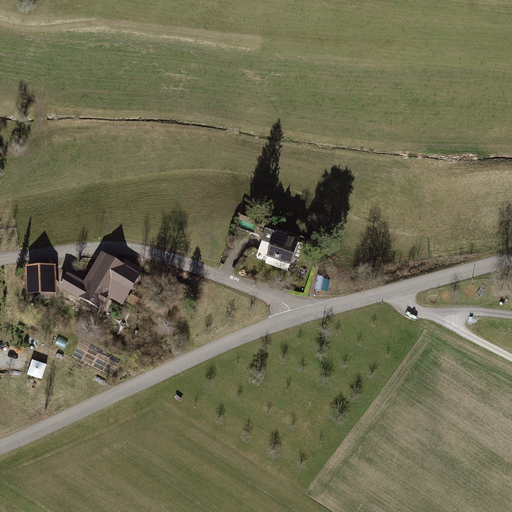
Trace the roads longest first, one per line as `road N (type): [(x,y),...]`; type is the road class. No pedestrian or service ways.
road 1 (tertiary): [(296,319),(0,451)]
road 2 (residential): [(296,319),(276,299),(127,250),(0,262)]
road 3 (tertiary): [(511,260),(296,319)]
road 4 (track): [(511,356),(441,312),(410,307),(394,291)]
